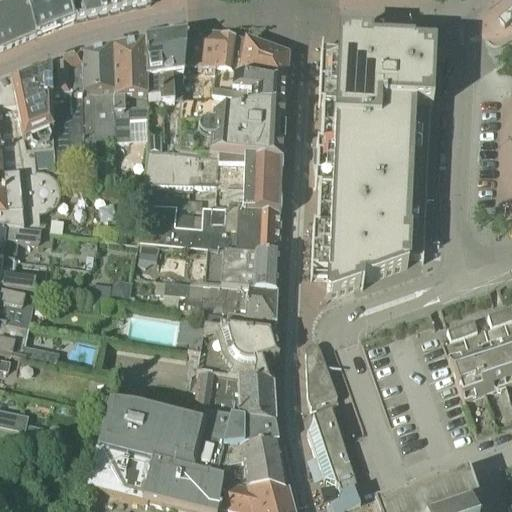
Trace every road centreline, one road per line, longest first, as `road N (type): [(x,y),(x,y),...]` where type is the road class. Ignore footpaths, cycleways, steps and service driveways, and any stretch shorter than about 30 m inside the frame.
road 1 (residential): [(303,23),(199,14),(132,24),(66,41),(0,72)]
road 2 (unclassified): [(464,273),(455,221),(466,20)]
road 3 (unclassified): [(464,273),(336,318),(341,336),(427,297)]
road 4 (unclassified): [(303,23),(466,20)]
